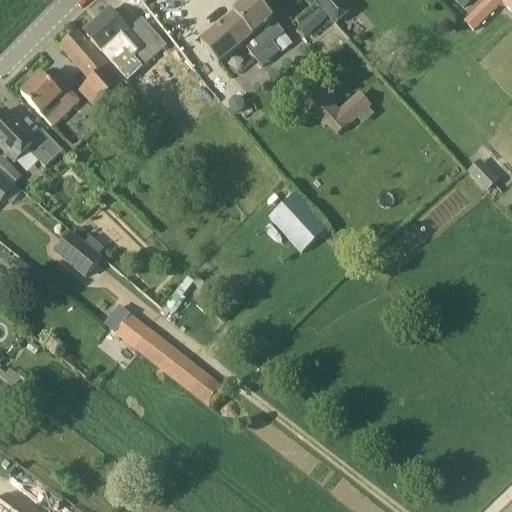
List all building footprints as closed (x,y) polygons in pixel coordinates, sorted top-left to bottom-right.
[(286,36),(268,15),(256,0),(254,0),(201,44),(220,68),(245,47),(263,69),(281,54),(274,46),(286,36)] [(352,15),(338,0),(315,0),(314,2),(336,28),(352,15)] [(472,0),(455,0),(455,1),(463,10),(472,0)] [(511,0),(488,0),(464,24),(473,34),(503,6),(511,15),(511,0)] [(168,48),(159,38),(146,24),(133,35),(130,32),(111,11),(100,22),(102,24),(87,38),(111,64),(124,52),(132,61),(135,59),(144,69),(168,48)] [(124,99),(118,91),(125,85),(77,32),(60,48),(91,83),(79,94),(96,113),(102,107),(108,114),(124,99)] [(55,78),(49,84),(42,77),(22,97),(54,130),(80,105),(55,78)] [(340,112),(313,83),(296,98),(326,131),(328,128),(339,140),(372,110),(359,95),(340,112)] [(242,115),(243,114),(244,103),(243,102),(242,101),(240,100),(239,100),(238,100),(236,100),(235,100),(234,101),(232,102),(232,103),(231,104),(230,105),(230,106),(230,108),(230,109),(230,111),(231,112),(232,113),(233,114),(234,115),(235,115),(236,116),(238,116),(239,116),(240,115),(242,115)] [(0,117),(0,148),(16,164),(28,152),(46,170),(63,153),(42,131),(33,140),(6,112),(0,117)] [(3,177),(12,168),(11,167),(3,159),(0,162),(0,173),(2,176),(3,177)] [(483,165),(472,177),(487,194),(499,182),(483,165)] [(0,208),(16,189),(0,175),(0,208)] [(302,256),(327,234),(329,232),(297,196),(295,198),(270,221),(302,256)] [(104,261),(71,235),(55,256),(88,282),(104,261)] [(91,239),(85,246),(99,257),(104,250),(91,239)] [(10,276),(29,292),(40,278),(21,262),(10,276)] [(175,351),(124,312),(108,332),(160,371),(190,395),(205,375),(175,351)]
